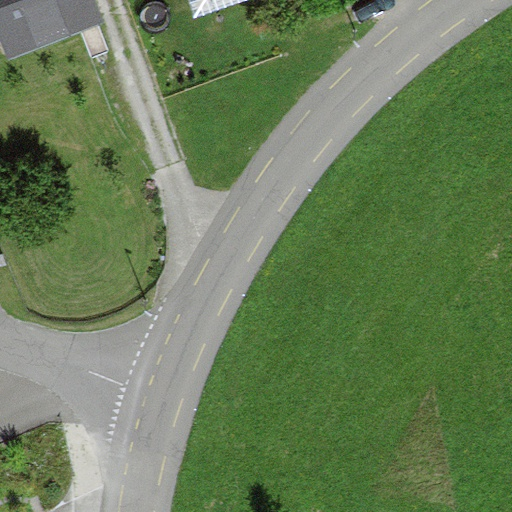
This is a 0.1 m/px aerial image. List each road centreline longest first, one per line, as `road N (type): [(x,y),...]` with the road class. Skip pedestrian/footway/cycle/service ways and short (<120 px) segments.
road 1 (tertiary): [(154,398),(218,258),(280,167),(340,95),(449,0)]
road 2 (residential): [(154,398),(0,338)]
